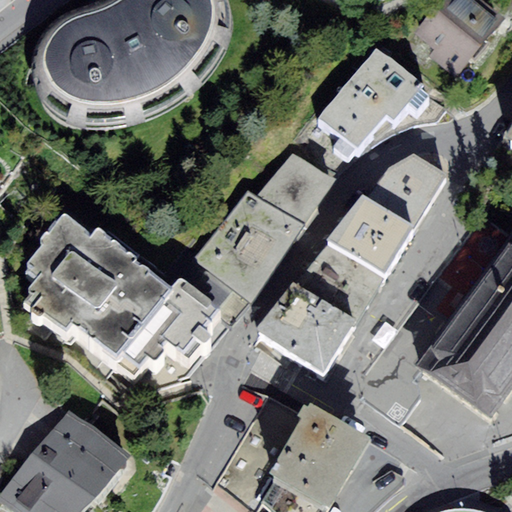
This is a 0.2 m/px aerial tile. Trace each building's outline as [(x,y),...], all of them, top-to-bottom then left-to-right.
[(211,65),(222,42),(226,27),(225,11),(221,0),(128,0),(123,5),(104,17),(89,23),(65,30),(44,44),(35,59),(32,75),(33,88),(38,103),(48,115),(61,124),(70,127),(89,129),(116,128),(145,120),(167,110),(183,98),(198,84),(211,65)] [(468,0),(447,0),(416,37),(433,53),(426,62),(455,83),(499,27),(468,0)] [(374,54),(316,126),(339,145),(333,157),(347,167),(355,161),(383,126),(392,129),(405,112),(416,117),(427,103),(420,97),(422,93),(374,54)] [(292,158),(258,202),(247,194),(175,286),(179,292),(211,318),(227,328),(240,314),(249,305),(295,239),(299,234),(333,189),(292,158)] [(306,370),(324,381),(445,184),(413,166),(403,170),(389,177),(349,223),(315,264),(287,299),(253,337),(306,370)] [(97,241),(92,246),(66,224),(27,270),(41,281),(30,295),(44,306),(39,312),(49,320),(44,325),(72,348),(77,342),(117,375),(124,365),(138,377),(145,368),(155,376),(170,358),(180,366),(193,351),(203,359),(211,350),(204,344),(211,335),(202,328),(211,318),(179,292),(171,302),(97,241)] [(511,236),(415,372),(489,425),(511,393),(511,236)] [(82,511),(123,461),(65,415),(0,496),(0,504),(9,511),(82,511)] [(270,490),(306,511),(327,511),(364,453),(357,449),(312,421),(270,490)] [(403,480),(364,453),(327,511),(306,511),(270,490),(257,511),(376,511),(384,505),(402,489),(403,480)]
